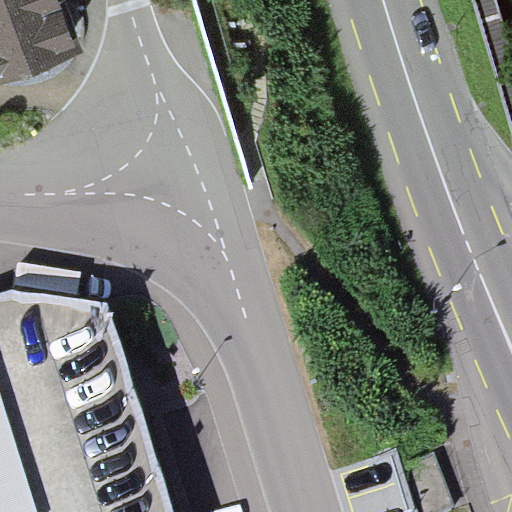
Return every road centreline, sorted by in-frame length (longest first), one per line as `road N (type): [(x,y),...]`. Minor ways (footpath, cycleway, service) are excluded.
road 1 (residential): [(197,166),(308,511)]
road 2 (primary): [(385,0),(490,294)]
road 3 (residential): [(197,166),(107,187),(0,196)]
road 4 (residential): [(141,0),(197,166)]
